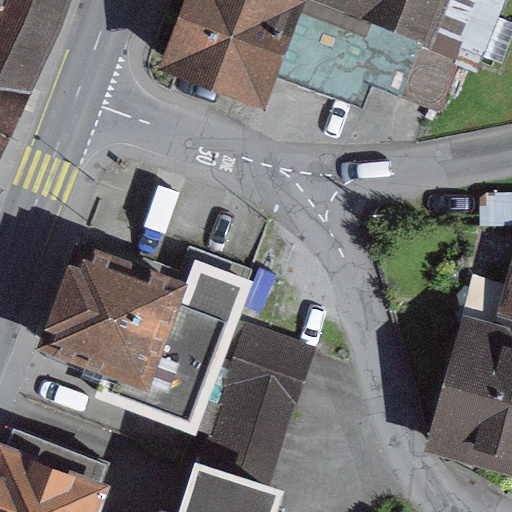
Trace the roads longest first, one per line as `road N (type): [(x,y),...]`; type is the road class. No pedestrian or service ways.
road 1 (residential): [(447,511),(401,436),(316,183)]
road 2 (residential): [(316,183),(78,95)]
road 3 (primary): [(0,298),(78,95)]
road 4 (residential): [(511,150),(316,183)]
